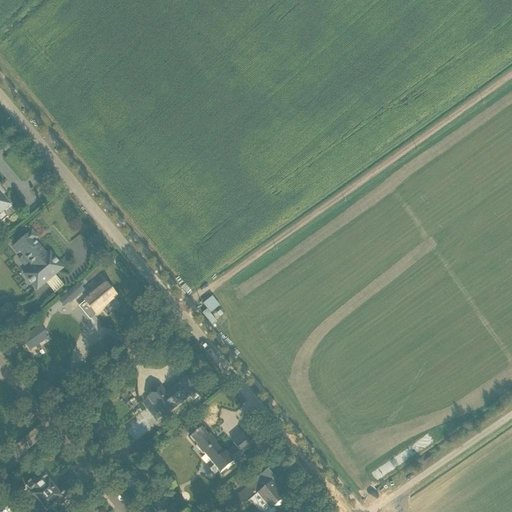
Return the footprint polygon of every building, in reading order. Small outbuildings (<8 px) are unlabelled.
[(3,214),(11,207),(3,197),(6,195),(0,186),(0,224),(7,219),(3,214)] [(55,277),(64,269),(59,263),(58,264),(54,259),(55,258),(50,252),(47,255),(36,242),(39,239),(31,230),(27,234),(28,235),(12,248),(18,255),(19,253),(31,268),(22,276),(36,293),(46,285),(54,294),(63,287),(55,277)] [(89,321),(118,297),(105,282),(83,300),(84,301),(78,307),(89,321)] [(70,302),(70,303),(84,291),(77,283),(57,301),(63,307),(70,302)] [(20,322),(14,316),(0,327),(0,343),(19,327),(17,325),(20,322)] [(27,351),(46,339),(38,327),(19,339),(27,351)] [(72,383),(90,379),(88,367),(70,371),(72,383)] [(163,418),(196,391),(185,377),(166,393),(161,387),(147,398),(163,418)] [(220,474),(232,463),(235,465),(245,457),(242,454),(252,445),(243,434),(232,443),(234,445),(225,453),(225,452),(223,453),(216,444),(216,443),(209,435),(207,436),(201,429),(190,438),(196,446),(195,446),(202,454),(203,454),(220,474)] [(109,476),(125,462),(117,452),(101,466),(109,476)] [(56,504),(58,506),(73,494),(64,483),(57,489),(49,480),(50,480),(42,471),(30,481),(29,480),(27,483),(25,485),(47,511),(56,504)] [(263,489),(256,480),(226,504),(224,503),(219,507),(220,509),(216,511),(236,511),(238,511),(243,511),(247,509),(246,509),(251,505),(250,504),(252,503),(259,511),(274,511),(275,511),(272,508),(285,497),(272,482),(263,489)]
